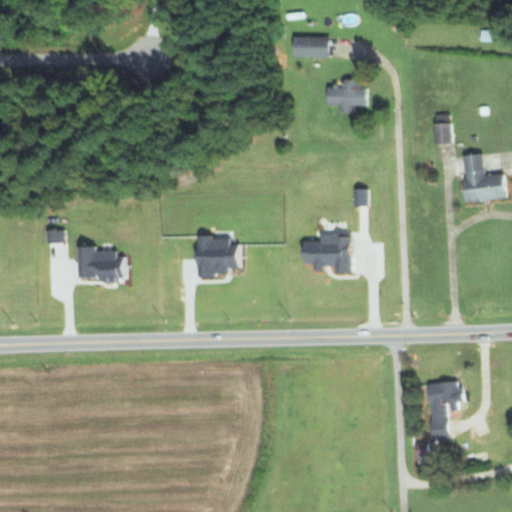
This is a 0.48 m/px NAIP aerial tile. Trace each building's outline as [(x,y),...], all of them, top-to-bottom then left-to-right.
[(480,41),(494,41),(495,31),(480,30),(480,41)] [(328,58),(328,37),(293,37),(293,57),(328,58)] [(360,79),(341,80),(341,86),(326,86),(327,106),(339,106),(339,113),(356,113),(356,106),(367,106),(366,88),(360,88),(360,79)] [(435,144),(451,143),(450,114),(433,114),(435,144)] [(504,174),(484,176),(482,154),(463,155),(464,178),(462,179),(464,202),(506,199),(504,174)] [(353,206),(367,206),(368,189),(354,189),(353,206)] [(302,242),(303,264),(313,264),(313,271),(324,271),(324,266),(335,265),(335,274),(351,273),(351,237),(340,237),(340,234),(321,234),(321,242),(302,242)] [(197,277),(215,277),(215,273),(229,273),(229,268),(238,268),(237,245),(230,245),(230,237),(196,237),(197,277)] [(116,251),(95,251),(95,247),(77,247),(78,280),(126,280),(126,257),(116,257),(116,251)] [(428,384),(432,441),(449,440),(448,411),(457,411),(457,403),(461,402),(460,382),(428,384)]
